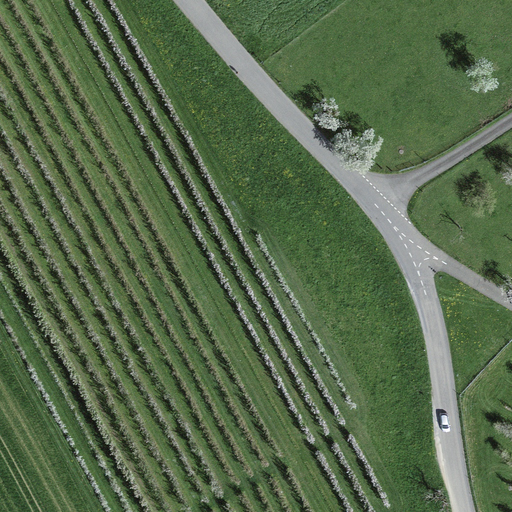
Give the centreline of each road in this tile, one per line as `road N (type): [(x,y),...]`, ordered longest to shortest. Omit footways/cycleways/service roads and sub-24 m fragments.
road 1 (tertiary): [(215,0),(428,237)]
road 2 (tertiary): [(428,237),(481,511)]
